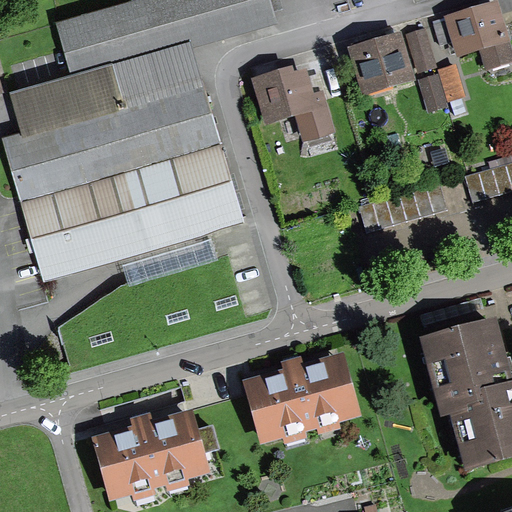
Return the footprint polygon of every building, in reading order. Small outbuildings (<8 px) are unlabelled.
[(268,0),(140,0),(59,23),(74,76),(273,19),(268,0)] [(487,68),(511,60),(495,8),(471,15),(470,9),(457,13),(459,19),(434,26),(440,46),(455,41),(459,53),(481,46),(487,68)] [(409,37),(419,72),(434,67),(423,32),(409,37)] [(352,49),(364,92),(410,79),(398,40),(387,44),(385,39),(352,49)] [(440,72),(449,101),(464,97),(455,68),(440,72)] [(296,112),(304,138),(331,130),(321,97),(311,100),(310,97),(315,96),(313,88),(308,90),(304,76),(287,81),(285,75),(256,84),(267,121),(296,112)] [(421,82),(430,111),(444,107),(436,78),(421,82)] [(60,327),(72,367),(268,310),(201,81),(165,91),(4,138),(43,275),(205,228),(214,258),(125,284),(128,295),(111,300),(108,296),(60,327)] [(511,163),(465,177),(472,204),(511,192),(511,163)] [(359,207),(366,234),(447,211),(440,184),(359,207)] [(468,443),(474,467),(511,456),(511,389),(510,390),(493,326),(431,342),(436,362),(430,364),(435,380),(440,379),(445,396),(439,398),(444,414),(459,410),(464,427),(458,429),(462,445),(468,443)] [(248,387),(263,440),(355,414),(340,361),(302,372),(300,364),(285,368),(287,376),(248,387)] [(97,443),(112,496),(205,470),(200,455),(218,450),(212,428),(194,433),(190,417),(151,428),(149,421),(134,425),(136,432),(97,443)]
